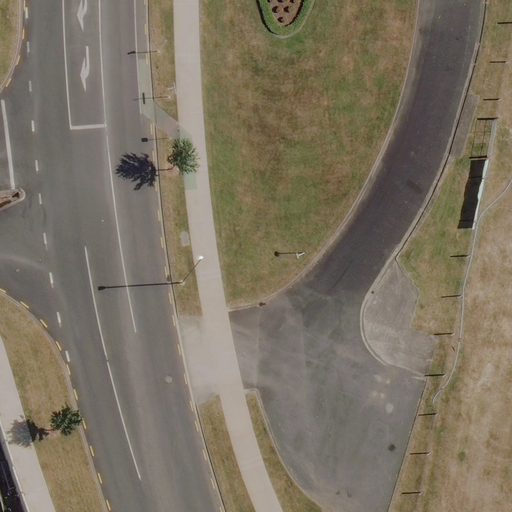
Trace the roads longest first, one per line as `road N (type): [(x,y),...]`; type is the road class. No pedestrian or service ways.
road 1 (secondary): [(166,511),(107,303),(97,233)]
road 2 (secondary): [(80,0),(81,146)]
